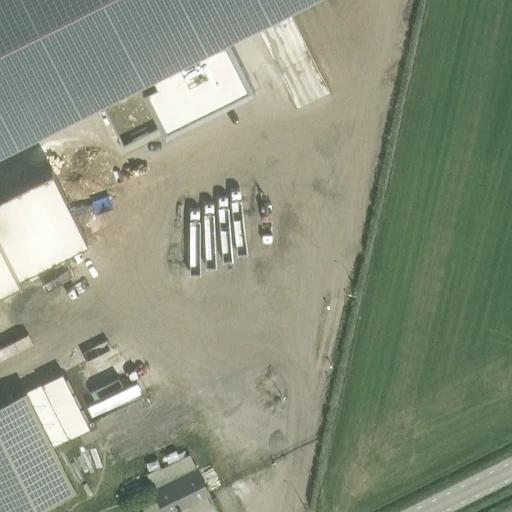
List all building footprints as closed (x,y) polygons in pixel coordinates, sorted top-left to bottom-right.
[(0,0),(0,145),(152,70),(157,79),(177,119),(249,83),(225,34),(228,32),(292,0),(0,0)] [(323,96),(341,115),(386,74),(368,54),(323,96)] [(134,100),(55,132),(76,182),(155,150),(134,100)] [(158,136),(174,191),(251,170),(235,115),(158,136)] [(52,165),(0,190),(0,279),(88,236),(52,165)] [(0,511),(30,511),(41,507),(52,501),(54,500),(71,492),(76,489),(53,443),(90,425),(63,370),(26,389),(0,402),(0,511)] [(197,466),(154,487),(166,511),(181,511),(180,509),(211,493),(197,466)]
